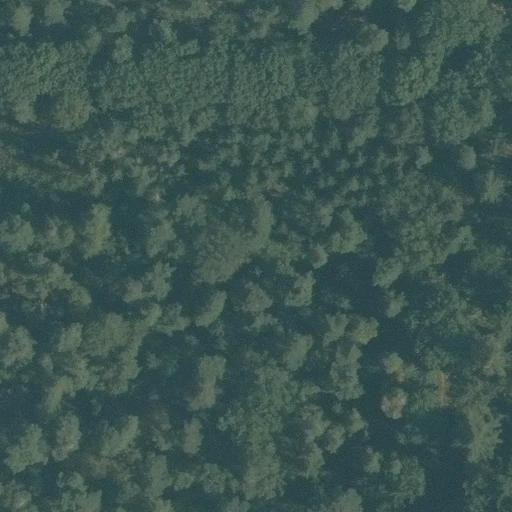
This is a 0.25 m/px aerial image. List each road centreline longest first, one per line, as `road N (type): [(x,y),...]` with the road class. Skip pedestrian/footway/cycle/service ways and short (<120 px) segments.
road 1 (track): [(0,79),(511,81)]
road 2 (track): [(428,0),(430,511)]
